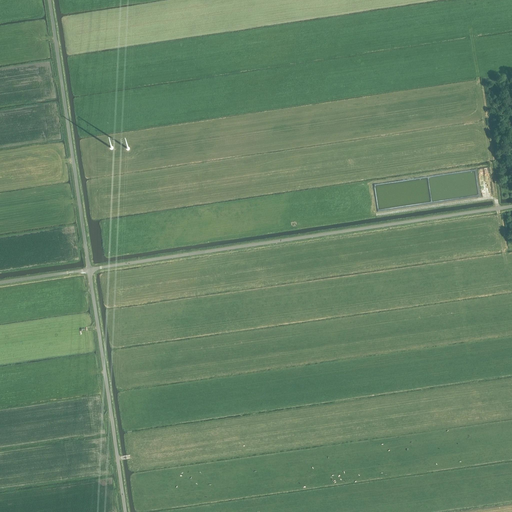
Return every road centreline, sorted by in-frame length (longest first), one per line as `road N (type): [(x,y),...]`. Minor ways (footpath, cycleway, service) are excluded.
road 1 (unclassified): [(125,511),(49,0)]
road 2 (track): [(496,198),(471,34)]
road 3 (track): [(497,208),(496,198),(485,198),(377,214)]
